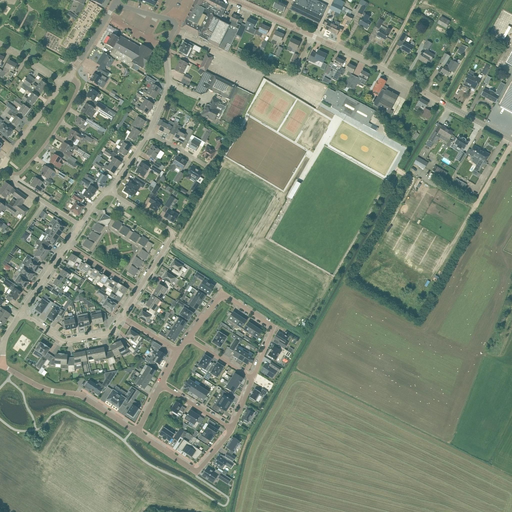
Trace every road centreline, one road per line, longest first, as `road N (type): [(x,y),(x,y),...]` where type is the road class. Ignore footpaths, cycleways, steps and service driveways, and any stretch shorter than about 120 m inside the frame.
road 1 (tertiary): [(511,139),(233,0)]
road 2 (residential): [(148,132),(166,94),(173,22),(114,3)]
road 3 (residential): [(188,339),(227,297),(271,328),(252,379)]
road 4 (residential): [(1,364),(33,384),(84,397),(136,432)]
road 5 (residential): [(139,290),(172,232),(108,190)]
road 6 (residential): [(231,429),(196,471),(136,432)]
road 7 (residential): [(12,173),(63,118),(77,85),(67,76)]
